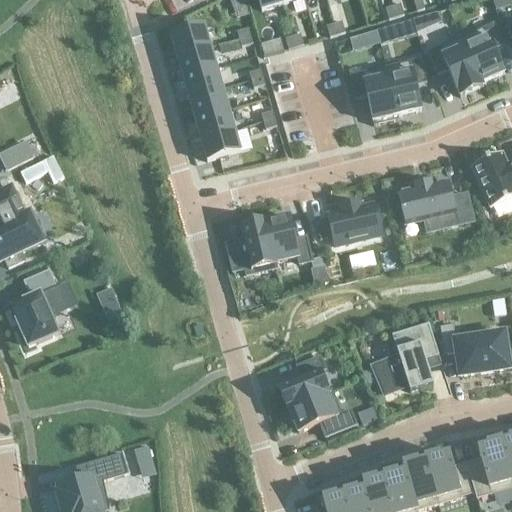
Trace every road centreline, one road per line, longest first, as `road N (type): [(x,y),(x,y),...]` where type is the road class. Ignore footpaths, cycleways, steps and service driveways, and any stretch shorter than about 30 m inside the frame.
road 1 (residential): [(511,114),(421,154),(189,211)]
road 2 (residential): [(267,486),(189,211)]
road 3 (residential): [(511,407),(442,417),(267,486)]
road 4 (residential): [(189,211),(133,0)]
